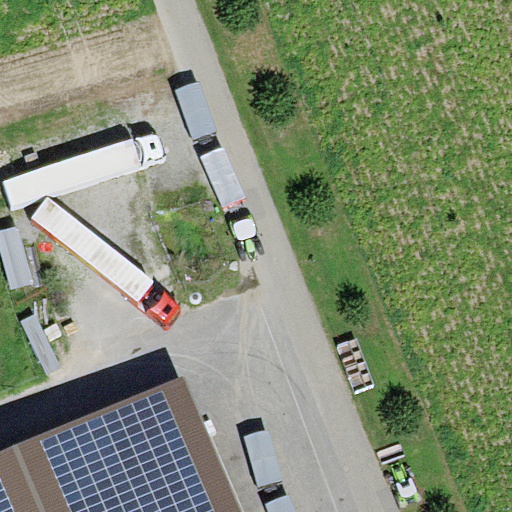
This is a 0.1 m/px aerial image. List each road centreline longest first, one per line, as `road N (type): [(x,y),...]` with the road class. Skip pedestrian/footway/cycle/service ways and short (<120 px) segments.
road 1 (track): [(163,0),(276,276)]
road 2 (residential): [(276,276),(374,511)]
